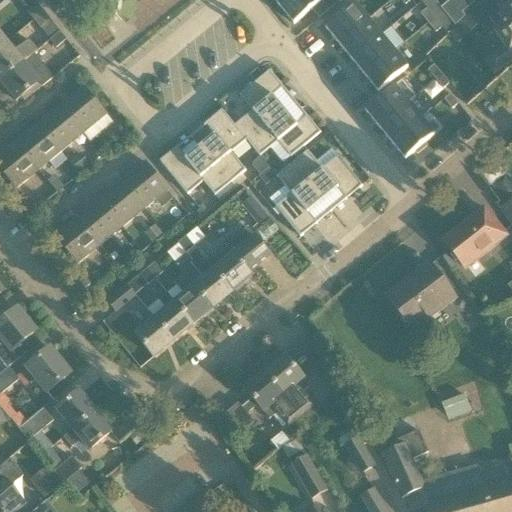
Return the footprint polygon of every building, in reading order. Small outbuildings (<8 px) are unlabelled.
[(106,0),(119,23),(131,17),(139,32),(191,5),(188,0),(106,0)] [(324,0),(286,0),(278,7),(293,26),(324,0)] [(473,0),(455,0),(443,10),(455,25),(464,17),(461,12),(475,1),(473,0)] [(478,27),(491,19),(490,16),(499,10),(507,22),(494,30),(506,49),(485,62),(492,74),(511,60),(511,55),(510,53),(511,51),(511,0),(488,0),(481,5),(483,7),(470,15),(478,27)] [(354,5),(324,29),(338,45),(367,21),(354,5)] [(27,14),(33,22),(43,13),(37,6),(27,14)] [(427,25),(433,20),(426,10),(419,15),(427,25)] [(43,13),(33,22),(39,30),(50,21),(43,13)] [(433,20),(427,25),(435,34),(441,29),(433,20)] [(367,21),(338,45),(351,61),(380,37),(367,21)] [(44,35),(49,41),(58,34),(53,27),(44,35)] [(58,34),(49,41),(56,49),(66,41),(59,33),(59,34),(58,34)] [(380,37),(351,61),(364,77),(393,53),(380,37)] [(0,49),(0,81),(33,54),(34,55),(38,53),(28,41),(15,52),(7,43),(0,49)] [(393,53),(364,77),(377,93),(407,69),(393,53)] [(33,54),(0,81),(0,83),(15,102),(38,84),(42,88),(53,79),(34,55),(33,54)] [(434,80),(440,75),(433,66),(427,71),(434,80)] [(247,143),(284,112),(272,98),(283,89),(269,72),(239,97),(252,112),(234,127),(246,142),(247,143)] [(440,75),(434,80),(442,90),(448,85),(440,75)] [(249,77),(237,87),(242,94),(254,84),(249,77)] [(82,88),(60,107),(83,136),(89,144),(112,124),(82,88)] [(394,88),(364,112),(378,128),(407,104),(394,88)] [(457,105),(450,96),(449,96),(443,101),(451,111),(457,105)] [(407,104),(378,128),(391,144),(420,120),(407,104)] [(60,107),(37,125),(61,154),(83,136),(60,107)] [(234,127),(222,112),(205,125),(214,136),(199,148),(230,185),(245,172),(230,154),(246,142),(234,127)] [(290,159),(320,134),(306,117),(295,126),(284,112),(247,143),(260,158),(277,143),(290,159)] [(420,120),(391,144),(404,161),(415,152),(417,155),(426,147),(424,145),(434,137),(420,120)] [(37,125),(15,143),(39,172),(61,154),(37,125)] [(39,172),(15,143),(0,155),(0,171),(16,190),(39,172)] [(230,185),(199,148),(185,159),(176,148),(160,162),(184,192),(200,179),(214,197),(230,185)] [(291,165),(322,202),(336,190),(345,201),(361,187),(337,157),(321,170),(307,152),(291,165)] [(144,163),(121,182),(145,210),(167,192),(144,163)] [(275,208),(300,238),(316,224),(308,213),(322,202),(291,165),(276,177),(291,195),(275,208)] [(511,186),(504,176),(490,186),(503,203),(511,196),(511,186)] [(121,182),(99,200),(122,229),(145,210),(121,182)] [(250,195),(243,200),(261,223),(268,217),(250,195)] [(99,200),(77,218),(100,247),(122,229),(99,200)] [(511,200),(500,209),(511,226),(511,200)] [(474,220),(458,232),(457,230),(443,242),(466,271),(506,238),(483,210),(473,218),(474,220)] [(100,247),(77,218),(54,237),(77,266),(100,247)] [(269,220),(255,231),(264,241),(277,230),(269,220)] [(144,234),(151,243),(161,235),(154,226),(144,234)] [(226,249),(208,264),(207,265),(231,294),(251,278),(248,274),(269,257),(246,229),(235,239),(232,235),(222,244),(226,249)] [(201,279),(192,286),(212,310),(231,294),(207,265),(208,264),(186,238),(177,244),(192,262),(189,264),(201,279)] [(155,265),(147,271),(155,281),(163,274),(155,265)] [(386,298),(413,333),(455,301),(428,266),(386,298)] [(147,271),(127,287),(134,296),(146,286),(147,287),(155,281),(147,271)] [(182,294),(173,302),(192,326),(212,310),(192,286),(184,276),(174,284),(182,294)] [(134,296),(127,287),(107,303),(115,313),(135,297),(134,296)] [(146,310),(154,319),(173,342),(192,326),(173,302),(166,294),(146,310)] [(0,361),(7,369),(8,368),(18,361),(11,353),(35,333),(16,310),(0,323),(0,343),(1,345),(0,345),(0,361)] [(173,342),(154,319),(134,336),(153,359),(173,342)] [(34,383),(44,396),(70,375),(49,350),(24,371),(16,378),(26,389),(34,383)] [(284,357),(264,374),(307,427),(316,421),(308,411),(314,407),(302,393),(309,388),(284,357)] [(10,420),(18,430),(27,423),(19,413),(16,416),(6,404),(9,402),(2,394),(18,381),(8,368),(7,369),(0,375),(0,410),(9,421),(10,420)] [(307,427),(264,374),(244,390),(250,398),(256,406),(264,415),(264,414),(269,420),(276,415),(286,427),(280,432),(289,443),(307,427)] [(54,413),(71,432),(95,413),(78,393),(54,413)] [(359,407),(373,433),(394,422),(380,396),(359,407)] [(441,404),(448,423),(471,414),(464,396),(441,404)] [(250,398),(240,406),(247,414),(256,406),(250,398)] [(232,436),(250,419),(235,402),(216,420),(232,436)] [(0,424),(5,424),(9,421),(0,410),(0,424)] [(43,410),(27,423),(18,430),(28,443),(53,422),(43,410)] [(71,432),(63,439),(71,449),(79,443),(87,452),(111,433),(95,413),(71,432)] [(401,500),(418,492),(425,489),(419,474),(413,460),(427,454),(418,432),(396,442),(398,447),(381,455),(401,500)] [(136,433),(129,438),(135,446),(142,441),(136,433)] [(342,448),(359,477),(375,468),(358,439),(342,448)] [(51,450),(44,441),(34,449),(41,458),(51,450)] [(425,489),(418,492),(423,511),(511,511),(511,444),(507,446),(511,462),(511,477),(505,480),(502,468),(479,475),(476,465),(441,476),(438,468),(419,474),(425,489)] [(290,466),(311,501),(327,492),(306,457),(290,466)] [(54,473),(64,485),(81,470),(71,458),(54,473)] [(0,511),(16,511),(25,505),(10,487),(23,477),(9,460),(0,468),(0,511)] [(367,511),(386,511),(373,491),(360,499),(367,511)] [(54,511),(46,502),(33,511),(54,511)]
